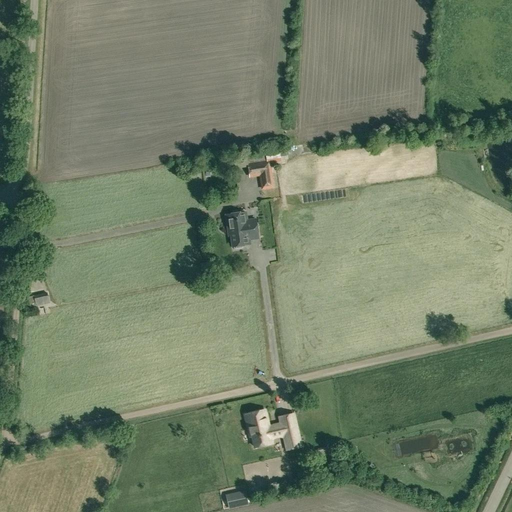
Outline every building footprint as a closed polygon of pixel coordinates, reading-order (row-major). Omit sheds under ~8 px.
[(219,171),(234,169),(233,160),(218,162),(219,171)] [(249,176),(261,174),(262,179),(261,180),(262,188),(272,187),(269,162),(247,164),(249,176)] [(243,210),(233,211),(234,213),(226,214),(227,230),(230,229),(232,246),(233,245),(233,249),(242,247),(242,244),(249,243),(248,239),(257,238),(255,219),(246,220),(245,212),(243,212),(243,210)] [(49,302),(47,294),(34,297),(35,306),(49,303),(49,302)] [(300,446),(293,413),(278,417),(280,423),(268,426),(264,409),(244,414),(247,428),(249,428),(254,447),(272,442),(271,438),(283,435),(286,449),(300,446)] [(396,445),(398,456),(436,450),(435,439),(396,445)] [(319,458),(330,455),(328,446),(317,449),(319,458)] [(226,496),(229,509),(249,504),(246,491),(226,496)]
